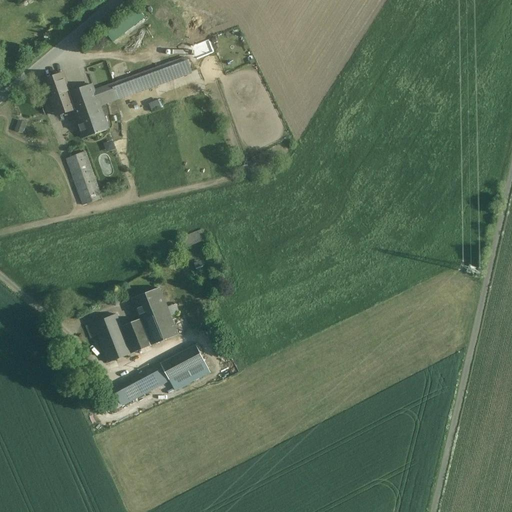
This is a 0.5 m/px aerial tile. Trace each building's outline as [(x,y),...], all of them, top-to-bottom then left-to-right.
[(141,10),(110,34),(116,42),(147,18),(141,10)] [(115,83),(120,98),(138,93),(169,81),(191,73),(186,58),(115,83)] [(62,74),(45,80),(60,122),(76,116),(84,138),(108,130),(100,106),(120,98),(115,83),(110,67),(90,75),(93,85),(69,93),(62,74)] [(169,81),(138,93),(143,107),(175,95),(169,81)] [(19,120),(17,131),(25,132),(27,121),(19,120)] [(86,151),(67,159),(84,206),(102,199),(86,151)] [(186,236),(190,246),(208,239),(204,228),(186,236)] [(205,261),(184,268),(188,279),(208,272),(205,261)] [(159,289),(133,299),(141,320),(151,346),(178,336),(159,289)] [(109,363),(151,346),(141,320),(121,327),(116,314),(93,323),(98,335),(109,363)] [(98,335),(93,323),(86,327),(91,339),(98,335)] [(197,346),(104,394),(112,410),(170,380),(173,387),(205,371),(207,373),(209,371),(197,346)]
